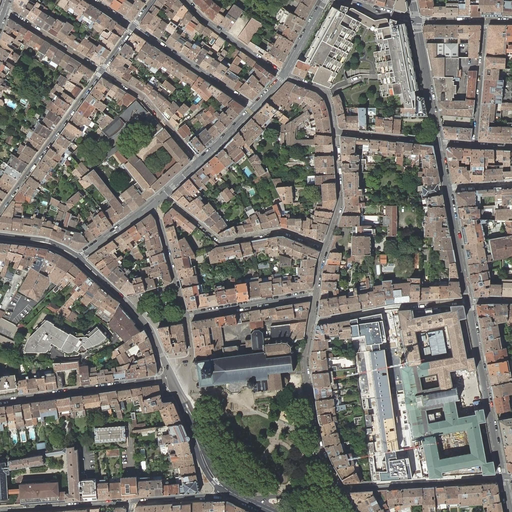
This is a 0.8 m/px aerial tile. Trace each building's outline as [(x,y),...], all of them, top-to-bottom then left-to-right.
[(29,0),(28,0),(22,0),(23,0),(25,1),(22,5),(14,1),(13,6),(14,10),(18,12),(21,14),(25,7),(23,6),(25,3),(27,4),(28,2),(29,0)] [(41,1),(39,0),(38,0),(37,3),(36,4),(35,6),(27,18),(34,22),(42,11),(44,9),(44,8),(40,6),(41,4),(39,3),(41,1)] [(71,0),(60,0),(58,4),(65,8),(71,0)] [(82,0),(71,0),(65,8),(65,9),(66,10),(67,11),(68,10),(72,12),(74,9),(75,10),(82,0)] [(90,4),(83,0),(82,0),(75,10),(74,12),(81,17),(90,4)] [(114,0),(111,6),(118,11),(124,0),(114,0)] [(124,0),(118,11),(126,16),(130,11),(133,6),(134,4),(128,0),(124,0)] [(140,0),(136,0),(134,4),(133,6),(140,11),(143,6),(145,3),(141,0),(140,0)] [(157,0),(157,1),(154,5),(160,10),(167,15),(170,10),(170,9),(168,7),(166,10),(162,7),(164,5),(165,3),(167,0),(157,0)] [(170,10),(167,15),(166,15),(172,19),(183,5),(179,0),(176,0),(174,2),(175,3),(172,8),(175,10),(173,13),(170,10)] [(211,0),(194,0),(193,1),(197,5),(197,4),(201,8),(201,9),(204,13),(205,12),(214,2),(211,0)] [(317,0),(295,0),(300,3),(297,7),(296,7),(295,7),(295,8),(292,11),(291,10),(289,12),(306,21),(317,0)] [(386,0),(385,7),(390,8),(394,9),(396,0),(386,0)] [(406,3),(405,0),(396,0),(394,9),(399,11),(405,12),(408,10),(406,3)] [(418,0),(420,7),(433,8),(433,6),(433,5),(433,4),(432,0),(418,0)] [(470,16),(470,0),(458,0),(458,1),(458,16),(466,16),(470,16)] [(478,11),(479,0),(470,0),(470,16),(477,16),(481,16),(482,11),(478,11)] [(504,0),(479,0),(478,11),(482,11),(481,16),(488,16),(493,16),(498,16),(503,16),(504,1),(504,0)] [(511,0),(504,0),(504,1),(503,16),(509,16),(511,16),(511,0)] [(458,16),(458,1),(446,1),(446,6),(445,16),(451,16),(458,16)] [(21,14),(27,18),(35,6),(33,5),(28,2),(27,4),(25,3),(23,6),(25,7),(21,14)] [(222,9),(214,2),(205,12),(210,16),(209,17),(213,20),(222,9)] [(96,8),(90,4),(81,17),(85,20),(86,19),(83,17),(85,15),(88,17),(91,19),(93,21),(92,23),(90,21),(88,23),(92,25),(91,26),(92,27),(93,26),(103,12),(97,9),(96,8)] [(243,12),(244,11),(234,4),(233,5),(234,6),(228,14),(220,25),(225,29),(229,31),(238,19),(242,13),(243,12)] [(435,5),(433,5),(433,6),(433,8),(433,16),(442,16),(445,16),(446,6),(441,6),(441,4),(435,4),(435,5)] [(151,9),(149,12),(156,16),(156,15),(159,12),(160,10),(154,5),(151,9)] [(189,11),(183,5),(172,19),(171,21),(175,24),(179,19),(180,18),(182,19),(189,11)] [(397,21),(397,20),(391,19),(390,19),(390,20),(387,19),(375,21),(364,16),(351,8),(351,9),(348,8),(349,7),(342,5),(341,9),(343,10),(342,12),(335,8),(333,7),(306,56),(308,57),(306,62),(310,64),(315,67),(316,66),(319,67),(315,74),(312,81),(326,86),(328,87),(352,42),(350,41),(361,22),(371,28),(371,29),(373,30),(374,29),(378,28),(382,51),(379,51),(376,52),(385,96),(388,96),(403,93),(406,108),(416,108),(416,98),(416,96),(415,91),(418,90),(405,23),(402,24),(396,25),(397,21)] [(137,15),(140,11),(133,6),(130,11),(126,16),(132,20),(133,20),(137,15)] [(217,23),(220,25),(228,14),(224,11),(225,9),(222,7),(222,9),(213,20),(217,23)] [(433,8),(420,7),(421,15),(422,16),(429,16),(433,16),(433,8)] [(53,10),(54,9),(53,8),(52,9),(51,9),(49,12),(44,9),(42,11),(34,22),(42,27),(47,20),(53,10)] [(47,20),(42,27),(49,32),(58,18),(61,15),(53,10),(47,20)] [(289,12),(286,10),(279,23),(281,24),(299,34),(303,27),(306,21),(289,12)] [(194,16),(189,11),(182,19),(179,24),(181,26),(183,23),(187,26),(194,16)] [(113,19),(103,12),(93,26),(103,34),(105,31),(107,28),(113,19)] [(156,16),(149,12),(145,17),(144,19),(140,24),(140,25),(146,29),(150,24),(156,16)] [(150,24),(146,29),(153,34),(163,21),(163,20),(156,15),(156,16),(150,24)] [(163,21),(153,34),(160,38),(163,34),(164,32),(169,25),(165,22),(167,19),(171,22),(171,21),(172,19),(166,15),(165,17),(163,20),(163,21)] [(199,22),(194,16),(187,26),(186,27),(184,31),(183,32),(186,34),(190,37),(193,32),(195,29),(199,22)] [(9,18),(6,25),(16,31),(20,33),(23,27),(15,22),(9,18)] [(61,20),(58,18),(49,32),(56,36),(64,25),(66,23),(64,22),(61,20)] [(255,35),(263,24),(252,18),(247,25),(238,38),(243,41),(248,45),(250,41),(255,35)] [(118,22),(113,19),(107,28),(111,30),(112,31),(114,27),(118,22)] [(238,38),(247,25),(241,22),(238,19),(229,31),(233,34),(238,38)] [(64,41),(70,32),(72,30),(72,29),(74,27),(75,25),(68,20),(66,22),(66,23),(64,25),(56,36),(60,39),(64,41)] [(175,24),(171,21),(171,22),(169,25),(164,32),(166,33),(168,30),(172,34),(176,29),(178,26),(175,24)] [(127,28),(118,22),(114,27),(112,31),(121,37),(124,33),(127,28)] [(200,23),(199,22),(195,29),(196,30),(202,34),(202,33),(206,27),(200,23)] [(298,37),(299,34),(281,24),(276,32),(278,33),(294,43),(298,37)] [(6,25),(4,31),(12,36),(14,33),(16,35),(14,38),(16,39),(20,33),(16,31),(6,25)] [(435,38),(435,25),(428,25),(424,25),(423,26),(426,38),(435,38)] [(439,25),(435,25),(435,38),(444,38),(444,43),(446,43),(446,38),(446,25),(439,25)] [(453,25),(446,25),(446,38),(446,43),(448,43),(448,38),(458,38),(458,25),(453,25)] [(462,25),(458,25),(458,38),(458,43),(461,43),(461,38),(469,38),(469,25),(462,25)] [(480,25),(469,25),(469,38),(469,43),(468,43),(468,57),(478,57),(481,26),(480,25)] [(505,58),(506,55),(506,46),(506,44),(507,25),(489,25),(488,26),(487,44),(486,56),(505,58)] [(16,39),(21,42),(23,38),(29,30),(25,28),(23,27),(20,33),(16,39)] [(209,30),(206,27),(202,33),(209,37),(211,34),(213,32),(209,30)] [(177,30),(176,29),(172,34),(170,36),(166,42),(173,47),(180,36),(176,34),(179,31),(177,30)] [(26,40),(23,44),(26,46),(33,33),(30,31),(29,30),(23,38),(26,40)] [(105,31),(103,34),(101,35),(115,45),(121,37),(112,31),(111,30),(109,32),(108,32),(107,32),(105,31)] [(4,31),(1,38),(9,43),(11,45),(12,43),(11,42),(12,40),(20,45),(22,43),(21,42),(16,39),(14,38),(12,36),(4,31)] [(77,37),(70,32),(64,41),(71,46),(77,37)] [(186,34),(183,32),(180,36),(173,47),(180,52),(187,41),(182,38),(184,35),(185,35),(186,34)] [(33,47),(39,51),(45,41),(40,37),(38,36),(33,33),(26,46),(25,46),(28,47),(29,45),(32,47),(33,47)] [(291,49),(294,43),(278,33),(276,35),(279,37),(275,44),(272,42),(272,44),(288,54),(291,49)] [(133,34),(127,43),(132,47),(131,48),(132,49),(135,51),(136,49),(140,52),(147,42),(135,34),(133,34)] [(115,45),(101,35),(100,37),(103,40),(100,44),(111,51),(115,45)] [(214,47),(219,51),(221,47),(225,40),(222,38),(219,36),(213,46),(214,47)] [(79,38),(77,37),(71,46),(76,49),(81,43),(77,41),(79,38)] [(192,39),(189,37),(187,41),(180,52),(187,56),(194,45),(190,43),(192,39)] [(1,38),(0,42),(0,46),(10,53),(11,54),(13,50),(9,47),(8,45),(8,44),(9,43),(1,38)] [(89,41),(84,38),(83,41),(81,43),(76,49),(82,52),(90,41),(89,41)] [(90,39),(89,41),(90,41),(82,52),(87,56),(92,49),(95,44),(97,42),(94,40),(92,43),(91,42),(92,40),(90,39)] [(40,59),(39,61),(41,62),(42,60),(45,55),(51,45),(47,42),(45,41),(39,51),(43,53),(40,59)] [(200,46),(195,43),(194,45),(187,56),(194,61),(202,47),(205,43),(203,41),(200,46)] [(265,50),(250,41),(248,45),(263,55),(266,51),(265,50)] [(154,46),(147,42),(140,52),(135,59),(137,60),(139,57),(144,60),(154,46)] [(132,47),(127,43),(119,53),(128,60),(131,61),(132,60),(130,58),(135,51),(132,49),(131,48),(132,47)] [(286,58),(288,54),(272,44),(269,43),(268,45),(272,47),(269,53),(284,62),(286,58)] [(444,43),(435,43),(432,43),(426,43),(428,49),(432,74),(433,76),(453,77),(461,77),(461,70),(459,70),(459,57),(458,57),(458,43),(448,43),(446,43),(444,43)] [(111,51),(100,44),(98,47),(96,45),(95,44),(92,49),(96,52),(106,58),(111,51)] [(52,59),(58,49),(54,47),(51,45),(45,55),(52,59)] [(0,46),(0,60),(4,63),(4,64),(9,68),(13,71),(16,67),(6,61),(8,57),(12,59),(13,58),(15,59),(17,61),(19,58),(18,58),(16,57),(13,55),(11,54),(10,53),(0,46)] [(161,51),(154,46),(144,60),(143,62),(144,63),(145,61),(149,64),(148,66),(149,67),(161,51)] [(202,47),(194,61),(200,65),(209,51),(210,50),(211,49),(207,47),(205,49),(202,47)] [(240,51),(237,48),(232,55),(236,58),(237,56),(240,51)] [(52,59),(49,63),(56,68),(60,62),(65,53),(61,51),(58,49),(52,59)] [(96,52),(92,49),(87,56),(91,59),(96,52)] [(228,52),(224,49),(222,53),(220,55),(217,53),(216,54),(214,58),(207,69),(213,74),(220,62),(224,57),(228,52)] [(209,51),(200,65),(207,69),(214,58),(216,54),(210,50),(209,51)] [(168,56),(161,51),(149,67),(148,68),(155,73),(156,73),(160,67),(168,56)] [(247,56),(240,51),(237,56),(242,59),(244,61),(247,56)] [(281,67),(284,62),(269,53),(266,51),(263,55),(272,61),(281,67)] [(101,64),(106,58),(96,52),(91,59),(94,60),(101,64)] [(65,53),(60,62),(62,62),(60,65),(65,68),(68,63),(72,57),(67,55),(65,53)] [(128,60),(119,53),(110,66),(110,67),(110,70),(111,70),(111,71),(121,77),(128,69),(123,66),(126,62),(130,66),(131,65),(132,63),(131,61),(128,60)] [(179,62),(168,56),(160,67),(161,68),(166,71),(170,74),(172,72),(179,62)] [(237,56),(236,58),(233,63),(238,66),(242,59),(237,56)] [(254,61),(247,56),(244,61),(252,66),(253,64),(252,63),(254,61)] [(505,68),(505,58),(486,56),(485,68),(484,78),(502,80),(503,77),(499,77),(499,72),(499,68),(505,68)] [(68,63),(65,68),(64,71),(62,74),(61,75),(58,80),(56,83),(57,83),(58,84),(62,87),(67,80),(68,79),(72,73),(72,72),(75,74),(78,70),(82,64),(76,60),(72,57),(68,63)] [(313,73),(315,74),(319,67),(316,66),(315,67),(310,64),(306,62),(303,62),(298,59),(296,64),(295,66),(307,71),(313,73)] [(0,60),(0,71),(3,72),(4,73),(5,74),(9,68),(4,64),(4,63),(0,60)] [(189,69),(179,62),(172,72),(170,74),(168,77),(170,78),(169,79),(171,81),(174,77),(174,74),(179,78),(177,81),(179,83),(181,80),(189,69)] [(220,62),(213,74),(222,79),(228,69),(232,64),(229,63),(227,66),(220,62)] [(233,63),(232,64),(228,69),(231,72),(235,74),(236,75),(241,68),(238,66),(233,63)] [(276,76),(257,63),(254,66),(261,72),(271,81),(275,76),(276,76)] [(84,65),(82,64),(78,70),(80,71),(84,74),(88,68),(84,65)] [(134,67),(131,65),(130,66),(128,69),(121,77),(126,80),(128,82),(133,76),(130,74),(132,71),(131,70),(134,67)] [(251,73),(253,75),(260,81),(259,82),(265,88),(268,84),(271,81),(261,72),(254,66),(253,67),(250,71),(249,72),(251,73)] [(292,73),(305,78),(307,71),(295,66),(291,72),(292,73)] [(91,69),(88,68),(84,74),(91,78),(95,72),(91,69)] [(200,76),(189,69),(181,80),(179,83),(181,84),(188,88),(190,90),(192,87),(200,76)] [(228,69),(222,79),(234,87),(239,79),(240,77),(237,75),(234,79),(230,76),(229,75),(231,72),(228,69)] [(68,79),(67,80),(73,84),(75,82),(78,76),(77,76),(80,71),(78,70),(75,74),(72,72),(72,73),(68,79)] [(84,74),(80,71),(77,76),(78,76),(88,82),(91,78),(84,74)] [(475,99),(477,78),(477,71),(468,71),(467,77),(468,77),(466,99),(466,101),(456,101),(452,101),(441,101),(437,101),(439,111),(440,115),(457,116),(461,117),(473,117),(475,99)] [(253,75),(251,73),(249,75),(251,77),(248,80),(244,78),(243,79),(246,82),(259,93),(262,91),(265,88),(259,82),(260,81),(253,75)] [(142,77),(139,75),(139,74),(136,78),(133,76),(128,82),(133,85),(135,86),(140,80),(142,77)] [(153,76),(147,85),(143,91),(146,93),(149,96),(154,89),(155,88),(152,86),(154,83),(152,81),(155,78),(153,76)] [(205,80),(200,76),(192,87),(196,90),(205,80)] [(453,77),(433,76),(434,83),(434,84),(434,85),(436,92),(436,94),(437,101),(441,101),(452,101),(456,101),(456,98),(454,97),(454,93),(457,93),(457,85),(455,85),(455,81),(453,81),(453,77)] [(0,84),(2,86),(5,87),(8,88),(9,86),(7,85),(7,84),(6,83),(3,82),(4,79),(0,77),(0,84)] [(102,77),(98,82),(110,90),(114,84),(107,80),(102,77)] [(503,80),(502,80),(484,78),(482,103),(496,103),(501,103),(502,95),(503,88),(503,80)] [(239,79),(234,87),(239,91),(243,85),(240,83),(241,81),(239,79)] [(67,80),(62,87),(64,88),(65,87),(70,90),(71,90),(72,89),(73,90),(69,94),(69,95),(75,99),(82,90),(73,84),(67,80)] [(147,85),(140,80),(135,86),(140,89),(143,91),(147,85)] [(176,88),(166,80),(163,84),(165,86),(170,90),(172,92),(176,88)] [(212,85),(205,80),(196,90),(193,94),(195,96),(196,94),(198,92),(204,98),(198,104),(196,106),(193,104),(190,108),(194,111),(204,103),(207,100),(213,94),(208,89),(212,85)] [(75,82),(73,84),(82,90),(85,86),(77,81),(76,82),(75,82)] [(165,86),(163,84),(159,81),(155,88),(154,89),(157,91),(160,88),(162,89),(165,86)] [(256,97),(259,93),(246,82),(245,84),(241,81),(240,83),(243,85),(239,91),(253,100),(256,97)] [(98,82),(95,87),(106,95),(107,93),(110,90),(98,82)] [(275,95),(271,98),(280,105),(281,105),(282,103),(286,106),(292,91),(297,85),(288,82),(286,83),(282,87),(275,95)] [(58,84),(57,83),(51,91),(54,93),(57,89),(63,93),(60,98),(71,105),(75,99),(69,95),(66,93),(65,93),(64,92),(62,91),(64,88),(62,87),(58,84)] [(0,84),(0,91),(3,93),(4,89),(7,91),(8,88),(5,87),(2,86),(0,84)] [(110,90),(107,93),(113,97),(120,88),(116,86),(114,84),(110,90)] [(223,91),(212,85),(208,89),(213,94),(217,97),(223,91)] [(303,87),(297,85),(292,91),(286,106),(285,108),(288,110),(290,111),(292,108),(289,107),(292,100),(295,101),(303,87)] [(95,87),(90,94),(102,102),(106,97),(111,101),(112,99),(106,95),(95,87)] [(309,90),(303,87),(295,101),(292,108),(293,109),(297,102),(301,104),(303,100),(302,100),(309,90)] [(112,99),(114,100),(116,97),(121,100),(127,92),(122,90),(120,88),(113,97),(112,99)] [(153,102),(162,90),(162,89),(160,88),(157,91),(154,89),(149,96),(152,100),(153,102)] [(169,96),(172,92),(170,90),(164,97),(161,94),(163,91),(162,90),(153,102),(157,106),(158,108),(166,99),(169,96)] [(303,109),(305,112),(307,110),(308,110),(307,109),(311,106),(312,107),(324,99),(316,92),(309,90),(302,100),(303,100),(306,103),(308,104),(307,105),(303,109)] [(51,91),(49,94),(54,98),(52,101),(55,103),(67,111),(71,105),(60,98),(59,97),(54,93),(51,91)] [(233,99),(223,91),(217,97),(219,99),(225,106),(226,106),(227,105),(228,104),(233,99)] [(127,92),(121,100),(120,102),(118,104),(121,106),(123,102),(128,105),(136,98),(131,95),(127,92)] [(90,94),(86,99),(96,107),(103,111),(104,109),(107,105),(102,102),(90,94)] [(335,104),(342,102),(339,94),(332,97),(335,104)] [(170,97),(169,96),(166,99),(158,108),(162,112),(163,113),(172,103),(168,100),(170,97)] [(428,116),(424,97),(420,97),(419,97),(419,96),(418,96),(417,96),(416,97),(416,98),(416,108),(406,108),(401,108),(401,115),(428,116)] [(22,97),(19,103),(26,108),(28,105),(30,101),(22,97)] [(271,98),(267,102),(275,108),(277,110),(278,108),(280,105),(271,98)] [(82,105),(78,111),(91,120),(92,119),(89,117),(93,111),(95,112),(96,110),(95,109),(96,107),(86,99),(82,105)] [(177,101),(175,99),(172,103),(163,113),(166,117),(169,120),(172,117),(175,113),(178,110),(181,106),(180,105),(179,106),(175,103),(177,101)] [(212,104),(208,108),(213,115),(215,114),(220,119),(227,127),(233,120),(225,113),(221,109),(225,106),(219,99),(216,102),(220,107),(217,111),(212,104)] [(246,107),(233,99),(228,104),(230,105),(231,106),(239,114),(243,111),(246,107)] [(329,116),(324,99),(312,107),(311,108),(313,114),(310,115),(310,116),(311,118),(314,117),(315,120),(329,116)] [(51,100),(46,107),(48,108),(62,118),(67,111),(55,103),(52,101),(51,100)] [(267,102),(258,112),(266,115),(270,116),(269,117),(271,118),(275,113),(278,115),(281,117),(283,119),(281,122),(283,123),(285,124),(289,119),(283,115),(280,112),(278,111),(278,110),(277,110),(275,108),(267,102)] [(344,111),(343,107),(342,102),(335,104),(337,116),(344,113),(344,111)] [(183,115),(190,108),(184,103),(181,106),(178,110),(183,115)] [(481,108),(481,112),(495,113),(496,103),(482,103),(481,108)] [(233,120),(239,114),(231,106),(228,110),(225,108),(226,107),(226,106),(225,106),(221,109),(225,113),(233,120)] [(359,115),(358,108),(355,108),(355,116),(348,116),(348,107),(343,107),(344,111),(344,113),(345,116),(346,121),(347,129),(353,129),(359,130),(359,125),(359,115)] [(366,131),(366,107),(359,107),(358,108),(359,115),(359,125),(359,130),(362,130),(366,131)] [(58,124),(62,118),(48,108),(43,115),(58,124)] [(213,115),(208,108),(204,111),(210,118),(213,115)] [(103,111),(105,113),(114,119),(117,116),(107,109),(104,109),(103,111)] [(180,118),(183,115),(178,110),(175,113),(180,118)] [(285,133),(284,145),(286,145),(299,145),(304,145),(312,145),(316,145),(333,144),(332,136),(332,135),(331,130),(317,131),(317,134),(316,134),(316,139),(295,139),(295,135),(296,133),(296,125),(298,124),(299,125),(303,122),(305,127),(312,130),(311,125),(310,124),(310,122),(309,119),(311,118),(310,116),(310,115),(307,110),(305,112),(286,124),(285,132),(285,133)] [(78,111),(74,116),(86,125),(88,126),(92,121),(91,120),(78,111)] [(153,116),(149,111),(144,115),(148,120),(153,116)] [(208,119),(210,118),(204,111),(200,113),(206,120),(208,119)] [(258,112),(252,118),(261,127),(264,130),(265,131),(268,131),(269,130),(263,125),(269,119),(271,121),(272,120),(273,119),(271,118),(269,117),(270,116),(266,115),(258,112)] [(495,113),(481,112),(481,117),(480,121),(489,122),(494,122),(495,115),(501,116),(501,113),(495,113)] [(106,116),(99,125),(100,127),(103,129),(114,119),(105,113),(104,115),(106,116)] [(180,118),(175,113),(172,117),(177,122),(180,118)] [(202,123),(206,120),(200,113),(196,116),(199,120),(202,123)] [(345,116),(344,113),(337,116),(339,123),(346,121),(345,116)] [(127,122),(119,114),(118,115),(117,116),(114,119),(103,129),(101,130),(101,131),(100,132),(103,134),(102,135),(102,136),(102,137),(103,138),(104,139),(105,139),(106,139),(107,139),(108,138),(109,138),(110,137),(111,137),(112,136),(113,136),(114,135),(115,135),(115,134),(116,133),(117,133),(118,132),(119,131),(120,130),(121,129),(122,128),(123,127),(124,126),(125,125),(125,124),(126,123),(126,122),(127,122)] [(221,133),(227,127),(220,119),(215,114),(213,115),(210,118),(208,119),(214,125),(221,133)] [(53,130),(58,124),(43,115),(40,120),(39,119),(38,121),(53,130)] [(74,116),(69,122),(80,130),(84,125),(85,127),(86,125),(74,116)] [(329,116),(315,120),(310,122),(310,124),(312,123),(315,122),(316,126),(317,131),(331,130),(329,116)] [(384,118),(384,132),(387,133),(392,133),(392,123),(393,122),(393,116),(391,116),(391,117),(385,117),(384,118)] [(172,124),(175,127),(179,123),(177,122),(172,117),(169,120),(172,124)] [(384,118),(384,117),(376,117),(376,124),(375,132),(381,132),(384,132),(384,118)] [(252,118),(239,132),(247,142),(249,146),(255,140),(256,141),(257,141),(260,138),(260,137),(259,136),(261,133),(263,135),(266,133),(269,134),(269,131),(268,131),(265,131),(264,130),(261,127),(252,118)] [(392,123),(392,133),(397,134),(400,134),(401,124),(401,119),(393,119),(393,122),(392,123)] [(47,139),(53,130),(38,121),(32,130),(47,139)] [(489,122),(480,121),(479,141),(484,141),(487,141),(489,127),(489,122)] [(67,125),(65,128),(77,135),(79,137),(82,133),(84,135),(85,133),(80,130),(69,122),(67,125)] [(283,123),(275,132),(281,132),(285,133),(285,132),(286,124),(285,124),(283,123)] [(489,127),(487,141),(505,142),(510,142),(511,127),(511,125),(511,123),(507,123),(507,127),(501,127),(501,126),(497,126),(497,127),(492,126),(492,127),(489,127)] [(192,131),(186,124),(185,125),(177,130),(181,135),(184,138),(192,131)] [(215,139),(221,133),(214,125),(208,130),(215,139)] [(458,127),(442,126),(444,133),(444,138),(445,138),(457,139),(458,127)] [(157,132),(134,153),(136,155),(165,129),(164,129),(162,127),(157,132)] [(458,127),(457,139),(460,140),(471,141),(471,140),(472,128),(458,127)] [(30,131),(27,136),(42,145),(47,139),(32,130),(30,128),(29,130),(30,131)] [(65,128),(61,134),(72,142),(73,143),(79,147),(80,145),(73,140),(77,135),(65,128)] [(206,147),(215,139),(208,130),(206,128),(200,133),(197,136),(206,147)] [(156,192),(163,186),(183,168),(192,161),(172,137),(165,129),(136,155),(134,153),(133,153),(130,156),(130,157),(127,159),(127,160),(129,161),(136,168),(156,192)] [(203,150),(206,147),(197,136),(196,136),(195,134),(192,131),(184,138),(188,143),(197,153),(200,154),(200,153),(203,150)] [(239,132),(234,138),(242,149),(243,148),(243,147),(242,146),(243,146),(244,147),(246,147),(248,150),(251,153),(253,152),(249,146),(247,142),(239,132)] [(61,134),(56,141),(67,148),(68,150),(73,143),(72,142),(61,134)] [(9,135),(6,142),(12,145),(15,138),(13,136),(9,135)] [(38,152),(42,145),(27,136),(26,137),(29,139),(26,143),(24,141),(23,143),(27,145),(38,152)] [(340,137),(341,154),(355,154),(357,155),(357,153),(355,153),(356,143),(359,144),(360,146),(364,146),(363,155),(365,155),(368,155),(369,145),(370,139),(341,136),(340,137)] [(235,162),(236,164),(241,160),(243,158),(246,155),(242,149),(234,138),(223,149),(233,160),(235,162)] [(373,139),(370,139),(369,145),(368,155),(371,155),(372,155),(374,155),(374,154),(373,154),(372,154),(373,150),(378,151),(379,140),(373,139)] [(383,153),(383,156),(388,156),(388,152),(388,141),(382,140),(379,140),(378,151),(379,151),(384,152),(384,153),(383,153)] [(56,141),(51,148),(61,155),(63,157),(64,157),(67,153),(70,155),(73,153),(68,150),(67,148),(56,141)] [(388,152),(388,156),(392,156),(392,152),(395,152),(396,142),(390,141),(388,141),(388,152)] [(23,143),(22,142),(21,144),(22,144),(19,149),(20,149),(20,150),(23,151),(33,158),(38,152),(27,145),(23,143)] [(401,156),(403,156),(404,153),(405,143),(398,142),(396,142),(395,152),(395,156),(397,156),(397,153),(401,153),(401,156)] [(405,143),(404,153),(410,154),(410,157),(411,158),(412,154),(413,143),(408,143),(405,143)] [(419,153),(421,144),(414,143),(413,143),(412,154),(416,154),(415,159),(415,162),(416,162),(416,164),(419,165),(419,158),(419,156),(419,153)] [(333,155),(333,144),(316,145),(312,145),(312,147),(316,147),(317,154),(312,154),(312,156),(314,156),(317,156),(333,155)] [(423,158),(436,159),(434,151),(433,146),(433,145),(421,144),(419,153),(422,154),(422,156),(419,156),(419,158),(422,158),(423,158)] [(108,159),(114,154),(122,164),(124,163),(127,160),(127,159),(130,157),(130,156),(128,154),(129,153),(128,152),(128,151),(127,151),(127,150),(126,150),(126,149),(125,149),(124,148),(123,148),(122,148),(122,147),(121,147),(120,147),(119,147),(118,147),(118,146),(117,146),(116,146),(116,147),(115,147),(115,148),(114,148),(113,148),(112,149),(111,149),(110,150),(109,150),(109,151),(108,152),(107,153),(107,154),(107,155),(107,156),(107,157),(107,158),(108,159)] [(449,160),(450,166),(462,166),(462,162),(462,148),(448,147),(447,149),(449,160)] [(51,148),(47,154),(58,162),(58,163),(63,157),(61,155),(51,148)] [(471,161),(471,149),(466,148),(462,148),(462,162),(465,162),(465,164),(469,164),(470,161),(471,161)] [(29,164),(33,158),(23,151),(20,150),(20,149),(17,154),(15,156),(29,164)] [(223,149),(216,155),(226,167),(227,168),(229,167),(228,165),(232,162),(233,163),(235,162),(233,160),(223,149)] [(484,165),(484,150),(478,149),(472,149),(471,149),(471,161),(471,166),(471,168),(471,170),(471,182),(479,181),(484,181),(484,169),(484,165)] [(494,162),(494,150),(488,150),(484,150),(484,165),(487,165),(489,165),(490,165),(490,162),(494,162)] [(503,165),(503,150),(497,150),(494,150),(494,162),(494,165),(496,165),(500,165),(503,165)] [(15,156),(12,153),(10,155),(12,156),(8,162),(7,164),(22,173),(29,164),(15,156)] [(47,154),(42,160),(53,168),(54,168),(58,163),(58,162),(47,154)] [(259,176),(260,175),(266,172),(264,170),(260,164),(261,163),(261,161),(257,154),(255,154),(254,155),(248,159),(256,170),(259,175),(259,176)] [(341,154),(342,163),(359,163),(363,164),(366,164),(366,159),(361,159),(359,159),(359,155),(357,155),(355,154),(341,154)] [(227,171),(229,169),(227,168),(226,167),(216,155),(208,162),(217,175),(220,178),(221,176),(218,173),(225,168),(227,171)] [(334,166),(333,155),(317,156),(314,156),(315,167),(317,167),(334,166)] [(397,156),(395,156),(395,165),(399,165),(403,165),(403,156),(401,156),(400,156),(397,156)] [(436,162),(436,159),(423,158),(423,167),(437,167),(436,162)] [(47,173),(51,176),(53,173),(51,171),(53,168),(42,160),(38,166),(47,173)] [(121,194),(134,210),(146,201),(146,200),(150,197),(156,192),(136,168),(129,161),(127,160),(124,163),(125,164),(138,182),(136,183),(134,185),(130,187),(123,193),(121,194)] [(4,169),(3,171),(5,172),(18,179),(22,173),(7,164),(6,164),(4,162),(2,164),(8,168),(6,170),(4,169)] [(79,166),(87,175),(90,172),(81,162),(78,164),(79,166)] [(208,162),(202,168),(211,179),(211,180),(215,183),(216,182),(213,178),(217,175),(208,162)] [(342,163),(343,171),(359,172),(362,172),(362,170),(363,171),(363,164),(359,163),(342,163)] [(395,165),(394,173),(402,173),(403,165),(399,165),(395,165)] [(503,168),(503,165),(500,165),(500,168),(496,169),(496,165),(494,165),(491,165),(490,165),(489,165),(489,169),(487,169),(487,165),(484,165),(484,169),(484,181),(498,180),(504,180),(503,168)] [(511,165),(510,165),(503,165),(503,168),(504,180),(509,179),(511,179),(511,165)] [(54,181),(57,183),(58,181),(51,176),(47,173),(38,166),(30,176),(40,183),(43,186),(44,186),(45,184),(44,184),(45,181),(47,182),(48,180),(50,177),(54,180),(54,181)] [(85,186),(87,187),(93,182),(87,175),(79,166),(72,172),(73,174),(75,173),(81,180),(85,186)] [(335,174),(334,166),(317,167),(317,175),(335,174)] [(453,183),(471,182),(471,170),(467,170),(467,168),(471,168),(471,166),(467,166),(462,166),(450,166),(452,179),(453,183)] [(418,171),(418,174),(418,176),(423,176),(439,176),(438,171),(437,167),(423,167),(423,171),(418,171)] [(202,168),(196,173),(204,184),(208,180),(213,185),(214,184),(215,183),(211,180),(211,179),(202,168)] [(87,175),(93,182),(106,197),(110,202),(111,204),(111,205),(118,200),(117,199),(117,198),(112,193),(108,187),(94,169),(87,175)] [(343,171),(344,188),(358,189),(358,186),(359,186),(359,175),(359,172),(343,171)] [(5,172),(2,178),(13,185),(18,179),(5,172)] [(196,173),(190,179),(198,189),(202,186),(203,187),(206,191),(208,189),(204,184),(196,173)] [(335,182),(335,174),(317,175),(315,176),(315,177),(316,183),(316,184),(322,183),(335,182)] [(39,192),(39,191),(40,190),(37,188),(39,185),(41,186),(43,187),(43,186),(40,183),(30,176),(26,183),(36,190),(39,192)] [(439,176),(423,176),(425,185),(440,182),(439,178),(439,176)] [(13,185),(2,178),(0,180),(0,189),(7,194),(13,185)] [(272,179),(276,187),(282,187),(280,178),(276,179),(272,179)] [(190,179),(183,184),(193,195),(196,198),(198,197),(195,193),(199,190),(198,189),(190,179)] [(336,186),(335,182),(322,183),(322,187),(323,198),(318,199),(318,201),(320,201),(323,200),(337,198),(336,186)] [(422,193),(423,198),(428,197),(442,194),(443,194),(442,191),(440,191),(439,185),(441,185),(440,182),(425,185),(418,186),(418,189),(418,191),(422,190),(423,193),(422,193)] [(36,195),(38,197),(39,196),(47,198),(48,196),(39,191),(39,192),(36,190),(26,183),(20,191),(26,195),(31,197),(34,199),(36,195)] [(178,189),(184,195),(191,203),(194,200),(191,197),(193,195),(183,184),(178,189)] [(279,194),(284,203),(286,203),(293,203),(293,197),(292,192),(292,186),(282,187),(276,187),(279,194)] [(227,202),(234,196),(231,192),(232,192),(233,192),(233,191),(234,191),(234,190),(233,189),(232,189),(231,189),(231,190),(230,190),(228,187),(226,188),(221,192),(220,193),(227,202)] [(511,187),(507,188),(502,189),(503,204),(503,205),(507,205),(508,205),(507,199),(511,199),(511,204),(511,187)] [(171,196),(177,201),(184,195),(178,189),(173,193),(171,195),(171,196)] [(457,203),(458,208),(464,206),(476,206),(477,206),(479,206),(480,206),(480,204),(480,195),(481,196),(495,195),(494,189),(476,190),(455,192),(457,203)] [(503,204),(502,189),(497,189),(494,189),(495,195),(495,204),(503,204)] [(25,202),(37,203),(38,200),(34,199),(31,197),(26,195),(20,191),(16,197),(13,201),(15,201),(15,205),(20,205),(21,203),(22,203),(22,202),(25,202)] [(69,204),(72,207),(79,201),(83,198),(79,193),(79,194),(78,192),(70,199),(70,200),(67,202),(69,204)] [(185,207),(195,215),(203,208),(202,208),(205,205),(200,199),(202,197),(203,196),(204,195),(202,193),(202,194),(198,197),(196,198),(194,200),(191,203),(185,207)] [(112,206),(122,219),(129,214),(129,213),(133,210),(134,211),(134,210),(121,194),(121,195),(117,198),(117,199),(118,200),(111,205),(112,206)] [(344,196),(345,206),(360,205),(360,207),(365,206),(364,194),(363,194),(362,195),(344,196)] [(429,206),(445,206),(443,198),(442,194),(428,197),(423,198),(425,206),(428,206),(429,206)] [(184,195),(177,201),(185,207),(191,203),(184,195)] [(50,204),(57,207),(59,203),(60,201),(52,197),(51,199),(50,204)] [(322,211),(333,212),(337,201),(337,198),(323,200),(320,201),(319,206),(317,206),(316,210),(322,211)] [(0,229),(11,231),(13,217),(13,215),(14,211),(15,205),(15,201),(13,201),(7,208),(2,215),(0,218),(0,229)] [(282,201),(277,204),(281,215),(286,214),(284,203),(282,201)] [(195,215),(203,222),(216,210),(215,209),(213,206),(209,202),(205,205),(202,208),(203,208),(195,215)] [(57,207),(60,209),(64,210),(66,212),(72,207),(69,204),(66,207),(59,203),(57,207)] [(281,226),(287,228),(287,217),(286,217),(283,217),(281,217),(281,215),(277,204),(273,205),(275,210),(281,226)] [(507,220),(511,220),(511,204),(508,205),(507,205),(508,210),(497,211),(495,205),(495,206),(495,220),(506,220),(507,220)] [(345,206),(342,215),(363,216),(363,213),(361,213),(360,207),(360,205),(345,206)] [(387,216),(387,226),(388,226),(388,235),(396,236),(396,226),(397,226),(397,216),(396,216),(396,206),(391,205),(383,205),(384,216),(387,216)] [(104,212),(113,225),(122,219),(112,206),(110,208),(108,206),(107,206),(105,208),(106,211),(104,212)] [(428,215),(446,216),(446,211),(445,206),(429,206),(428,206),(428,215)] [(459,215),(460,218),(472,218),(472,219),(477,219),(477,206),(476,206),(464,206),(458,208),(459,215)] [(222,218),(223,217),(222,216),(221,217),(220,216),(219,214),(222,212),(224,210),(221,207),(218,209),(216,210),(203,222),(210,228),(222,218)] [(255,231),(262,229),(260,224),(258,218),(256,214),(255,212),(252,207),(251,208),(252,209),(246,212),(249,218),(250,219),(252,223),(255,231)] [(170,210),(173,219),(174,219),(179,213),(173,208),(172,208),(170,210)] [(30,233),(39,235),(44,221),(45,217),(43,216),(42,219),(35,217),(36,214),(38,215),(39,211),(38,210),(36,209),(35,213),(34,216),(30,233)] [(51,237),(63,242),(67,229),(69,225),(72,214),(68,212),(62,227),(58,225),(60,219),(61,219),(64,210),(60,209),(58,215),(57,219),(55,224),(51,237)] [(315,215),(331,219),(333,212),(322,211),(316,210),(311,209),(311,212),(315,213),(315,215)] [(173,227),(175,227),(173,219),(170,210),(169,212),(163,217),(166,227),(173,225),(173,227)] [(272,228),(281,226),(275,210),(273,211),(274,213),(271,214),(268,215),(268,214),(267,212),(266,213),(272,228)] [(103,233),(109,228),(99,214),(97,211),(96,212),(98,215),(94,217),(93,218),(95,220),(103,233)] [(109,228),(113,225),(104,212),(103,211),(102,212),(99,214),(109,228)] [(262,229),(272,228),(266,213),(264,214),(261,215),(260,214),(259,212),(258,213),(257,211),(255,212),(256,214),(258,218),(260,224),(262,229)] [(20,232),(30,233),(34,216),(32,216),(31,219),(24,217),(24,214),(23,213),(22,216),(23,216),(22,219),(20,232)] [(63,242),(70,246),(75,232),(70,231),(71,228),(76,229),(76,228),(79,220),(80,215),(78,213),(75,215),(72,214),(69,225),(67,229),(63,242)] [(175,227),(175,228),(179,224),(181,225),(183,222),(186,218),(182,215),(179,213),(174,219),(173,219),(175,227)] [(149,215),(142,220),(145,226),(155,219),(151,214),(149,215)] [(287,228),(296,231),(296,218),(289,218),(289,214),(287,214),(287,215),(287,217),(287,228)] [(318,222),(329,225),(331,219),(315,215),(312,214),(311,216),(314,217),(314,221),(318,222)] [(39,235),(51,237),(55,224),(57,219),(55,218),(54,223),(52,223),(52,222),(52,221),(51,221),(50,221),(50,220),(49,220),(48,220),(48,221),(47,221),(47,222),(46,221),(48,216),(46,215),(45,217),(44,221),(39,235)] [(361,216),(342,215),(339,225),(353,225),(361,225),(361,216)] [(448,225),(446,216),(428,215),(425,215),(425,216),(425,220),(425,227),(424,230),(424,236),(435,236),(450,236),(448,225)] [(11,231),(20,232),(22,219),(13,217),(11,231)] [(310,236),(310,219),(307,217),(307,219),(307,220),(302,220),(302,233),(310,236)] [(88,225),(96,237),(103,233),(95,220),(93,218),(92,219),(93,221),(89,225),(87,222),(86,223),(88,225)] [(183,222),(181,225),(184,228),(183,229),(185,230),(186,229),(191,233),(196,226),(190,222),(186,218),(183,222)] [(210,228),(218,234),(229,228),(228,227),(222,218),(210,228)] [(246,232),(255,231),(252,223),(250,219),(249,218),(247,219),(249,224),(243,225),(246,232)] [(461,225),(461,226),(483,223),(488,222),(489,222),(489,221),(489,220),(488,220),(488,219),(480,219),(479,219),(477,219),(472,219),(472,218),(460,218),(461,225)] [(155,219),(145,226),(148,230),(157,225),(155,219)] [(310,236),(317,239),(318,224),(312,224),(312,220),(310,219),(310,236)] [(145,226),(142,220),(135,225),(142,236),(145,234),(146,236),(145,237),(146,238),(151,235),(148,230),(145,226)] [(236,234),(246,232),(243,225),(242,223),(242,222),(234,225),(236,234)] [(323,241),(329,225),(318,222),(318,224),(317,239),(323,241)] [(82,233),(89,242),(96,237),(88,225),(86,223),(83,225),(84,227),(81,231),(82,231),(84,232),(82,233)] [(483,240),(486,240),(485,236),(484,230),(483,227),(483,223),(461,226),(463,238),(465,244),(483,240)] [(142,236),(135,225),(128,230),(134,239),(136,242),(143,237),(142,236)] [(158,231),(157,225),(148,230),(151,235),(152,235),(158,231)] [(222,237),(236,234),(234,225),(233,226),(229,228),(218,234),(222,237)] [(354,254),(363,254),(369,254),(371,254),(371,235),(375,235),(376,235),(376,229),(371,229),(371,225),(363,225),(361,225),(353,225),(353,235),(352,243),(352,247),(352,254),(354,254)] [(75,232),(70,246),(79,249),(84,246),(89,242),(82,233),(84,232),(82,231),(81,233),(78,232),(79,229),(76,228),(76,229),(75,231),(75,232)] [(169,240),(178,238),(175,229),(167,231),(169,240)] [(137,245),(138,244),(136,242),(132,245),(130,241),(134,239),(128,230),(121,235),(131,249),(134,247),(137,245)] [(160,236),(158,231),(152,235),(151,235),(146,238),(145,239),(144,240),(142,241),(143,243),(146,241),(150,240),(150,239),(160,236)] [(129,250),(131,249),(121,235),(113,240),(118,246),(120,248),(122,251),(127,248),(129,250)] [(335,235),(330,252),(342,252),(342,251),(341,251),(340,251),(339,251),(339,250),(338,250),(338,249),(337,249),(337,248),(336,248),(336,247),(336,246),(336,245),(336,244),(336,243),(336,242),(336,241),(337,241),(337,240),(338,240),(338,239),(339,239),(340,238),(341,238),(342,238),(343,235),(335,235)] [(511,235),(509,236),(489,239),(493,260),(503,258),(511,256),(511,235)] [(163,247),(160,236),(150,239),(150,240),(146,241),(149,250),(163,247)] [(278,236),(268,238),(270,253),(270,255),(279,254),(279,253),(278,236)] [(278,236),(279,253),(284,253),(284,249),(287,249),(287,253),(290,254),(292,254),(294,240),(289,238),(283,236),(278,236)] [(453,249),(450,236),(435,236),(434,249),(441,249),(453,249)] [(184,237),(178,240),(180,248),(183,257),(190,255),(191,255),(194,254),(195,254),(193,251),(187,241),(184,237)] [(180,248),(178,240),(178,238),(169,240),(172,250),(180,248)] [(257,240),(250,241),(254,256),(256,256),(256,255),(257,255),(256,252),(260,251),(260,250),(265,249),(265,253),(270,253),(268,238),(261,239),(257,240)] [(490,261),(493,260),(489,239),(486,240),(483,240),(465,244),(468,262),(469,265),(487,261),(490,261)] [(105,246),(112,254),(120,248),(118,246),(113,240),(105,246)] [(303,244),(294,240),(292,255),(299,255),(299,257),(302,258),(302,255),(303,253),(300,252),(303,244)] [(250,241),(239,243),(243,256),(244,260),(246,259),(245,256),(251,254),(252,257),(254,257),(254,256),(250,241)] [(12,244),(0,242),(0,265),(4,267),(5,264),(6,261),(9,251),(12,244)] [(239,243),(233,244),(237,256),(237,258),(243,256),(239,243)] [(1,275),(1,276),(5,278),(7,270),(8,265),(11,259),(14,260),(19,245),(12,244),(9,251),(6,261),(5,264),(4,267),(4,268),(1,275)] [(233,244),(224,246),(225,249),(224,250),(226,260),(229,259),(230,259),(234,258),(234,257),(237,256),(233,244)] [(311,247),(303,244),(300,252),(303,253),(302,255),(304,256),(304,255),(306,255),(306,254),(308,254),(309,255),(318,258),(320,251),(311,247)] [(27,246),(19,245),(14,260),(17,261),(14,267),(16,268),(14,271),(11,269),(10,272),(15,274),(18,269),(18,268),(24,253),(27,246)] [(40,248),(27,246),(24,253),(18,268),(18,269),(15,274),(20,275),(22,270),(27,259),(30,260),(25,271),(28,272),(28,271),(28,270),(31,267),(32,267),(36,257),(40,248)] [(104,259),(112,254),(105,246),(96,252),(104,259)] [(224,246),(221,247),(216,248),(219,261),(219,262),(226,261),(226,260),(224,250),(225,249),(224,246)] [(164,252),(163,247),(149,250),(148,251),(146,251),(147,253),(149,253),(150,255),(148,256),(149,257),(151,256),(152,256),(164,252)] [(50,250),(40,248),(36,257),(32,267),(39,272),(41,268),(50,250)] [(139,248),(133,252),(138,261),(144,259),(141,253),(139,248)] [(183,257),(180,248),(172,250),(174,258),(183,257)] [(219,261),(216,248),(209,252),(211,263),(219,261)] [(454,255),(453,249),(441,249),(440,259),(445,259),(446,266),(450,267),(450,263),(455,262),(454,255)] [(55,253),(50,250),(41,268),(44,269),(45,271),(47,268),(51,261),(55,253)] [(88,258),(95,265),(104,259),(96,252),(88,258)] [(166,260),(164,252),(152,256),(151,256),(149,257),(150,258),(149,258),(151,263),(152,265),(154,264),(159,263),(166,260)] [(344,261),(346,261),(346,259),(344,259),(343,258),(342,258),(342,254),(342,252),(330,252),(328,258),(332,258),(333,260),(340,260),(341,260),(344,261)] [(61,255),(55,253),(51,261),(47,268),(51,271),(57,264),(56,264),(61,255)] [(100,270),(116,259),(112,254),(104,259),(95,265),(97,267),(101,264),(103,268),(100,270)] [(190,255),(183,257),(174,258),(177,269),(192,266),(192,264),(190,258),(191,258),(195,257),(194,254),(191,255),(190,255)] [(361,263),(364,263),(363,259),(363,254),(354,254),(355,263),(357,263),(357,260),(360,260),(361,263)] [(39,272),(32,267),(31,267),(28,270),(31,272),(30,273),(20,291),(38,301),(46,287),(47,288),(51,280),(58,284),(60,282),(64,278),(64,277),(75,264),(61,255),(56,264),(57,264),(51,271),(47,277),(43,274),(41,273),(39,272)] [(124,257),(122,255),(116,259),(100,270),(108,277),(121,263),(118,261),(124,257)] [(280,261),(280,266),(291,265),(291,262),(292,258),(279,255),(280,259),(280,261)] [(302,255),(302,258),(301,265),(301,267),(315,267),(318,258),(309,255),(308,257),(308,259),(305,259),(306,255),(304,255),(304,256),(302,255)] [(172,282),(166,260),(159,263),(162,275),(164,285),(171,283),(172,282)] [(490,263),(490,261),(487,261),(469,265),(470,271),(470,274),(487,271),(488,270),(491,270),(491,268),(488,268),(487,263),(490,263)] [(123,264),(121,262),(121,263),(108,277),(108,278),(109,277),(115,282),(114,284),(115,284),(129,269),(127,268),(124,271),(120,267),(123,264)] [(457,269),(455,262),(450,263),(450,267),(450,276),(458,277),(457,269)] [(162,275),(159,263),(154,264),(155,267),(152,268),(151,265),(146,267),(149,276),(150,279),(153,278),(156,277),(158,276),(162,275)] [(58,284),(53,289),(56,292),(59,288),(62,284),(64,286),(68,282),(70,280),(72,282),(73,281),(76,277),(82,271),(75,264),(64,277),(64,278),(60,282),(58,284)] [(339,273),(342,274),(342,272),(341,271),(339,271),(340,265),(326,264),(323,272),(338,273),(339,273)] [(193,266),(192,266),(177,269),(179,279),(195,276),(197,275),(196,274),(195,267),(195,266),(193,266)] [(149,276),(146,267),(144,267),(145,269),(143,270),(145,275),(146,278),(142,279),(146,290),(156,287),(153,278),(150,279),(149,276)] [(314,274),(315,267),(301,267),(299,267),(299,275),(301,275),(314,274)] [(51,271),(47,268),(45,271),(43,274),(47,277),(51,271)] [(131,271),(129,269),(115,284),(120,289),(128,279),(129,278),(131,276),(131,275),(132,274),(130,272),(131,271)] [(490,279),(493,278),(491,270),(488,270),(487,271),(470,274),(471,279),(472,282),(489,279),(490,279)] [(89,277),(82,271),(76,277),(73,281),(77,284),(71,291),(72,291),(70,293),(73,295),(77,290),(80,287),(80,286),(89,277)] [(337,279),(339,280),(339,273),(338,273),(323,272),(322,280),(337,282),(337,279)] [(142,276),(140,273),(139,273),(140,277),(138,278),(138,275),(135,276),(135,277),(134,278),(134,280),(133,280),(133,283),(137,293),(146,290),(142,279),(142,276)] [(273,295),(283,293),(282,281),(281,277),(274,278),(274,274),(273,274),(271,274),(272,277),(272,278),(273,295)] [(198,277),(197,275),(195,276),(179,279),(182,288),(199,284),(199,282),(198,280),(198,277)] [(128,296),(137,293),(133,283),(133,280),(131,276),(129,278),(128,279),(120,289),(128,296)] [(288,276),(281,277),(282,281),(283,293),(292,292),(291,280),(291,279),(291,276),(288,277),(288,276)] [(459,281),(458,277),(450,276),(450,279),(450,280),(449,283),(449,286),(449,298),(456,297),(462,297),(462,296),(459,281)] [(61,308),(57,313),(61,315),(63,316),(67,319),(72,312),(67,308),(80,294),(78,291),(81,288),(82,288),(79,291),(84,296),(86,294),(87,293),(95,282),(89,277),(80,286),(80,287),(77,290),(73,295),(63,305),(61,308)] [(257,277),(246,279),(247,282),(249,299),(262,297),(259,279),(259,277),(257,277)] [(262,297),(273,295),(272,278),(272,277),(259,279),(262,297)] [(236,284),(235,278),(231,279),(232,283),(233,284),(225,286),(228,303),(238,301),(236,284)] [(369,307),(376,306),(374,291),(373,286),(373,283),(371,284),(370,284),(369,278),(366,278),(368,292),(369,300),(368,300),(369,307)] [(383,284),(386,303),(395,302),(410,301),(411,278),(408,278),(408,282),(404,282),(403,282),(398,283),(393,283),(393,279),(382,280),(382,281),(383,284)] [(420,278),(411,278),(410,301),(420,300),(420,286),(420,281),(420,278)] [(238,301),(249,299),(247,282),(246,279),(244,279),(245,282),(236,284),(238,301)] [(483,295),(489,295),(490,287),(488,287),(487,286),(486,286),(486,285),(490,284),(490,283),(490,282),(490,279),(489,279),(472,282),(474,296),(475,296),(483,295)] [(508,296),(511,295),(511,279),(502,279),(502,284),(501,296),(508,296)] [(313,288),(313,281),(301,282),(295,282),(295,280),(291,280),(292,292),(302,290),(312,288),(313,288)] [(339,293),(339,289),(336,287),(337,282),(322,280),(321,288),(328,289),(333,289),(336,289),(337,293),(339,293)] [(219,304),(228,303),(225,286),(225,285),(224,281),(220,282),(221,284),(221,286),(215,288),(216,291),(219,304)] [(420,300),(430,300),(430,286),(430,283),(428,283),(428,284),(428,286),(423,286),(423,285),(423,281),(420,281),(420,286),(420,300)] [(101,287),(95,282),(87,293),(86,294),(84,296),(84,297),(82,299),(81,299),(82,300),(81,300),(82,301),(82,300),(86,303),(86,304),(87,305),(88,304),(90,301),(101,287)] [(439,282),(430,283),(430,286),(430,300),(439,299),(440,286),(440,285),(440,283),(440,282),(439,282)] [(496,295),(501,296),(502,284),(491,284),(492,282),(490,282),(490,283),(490,284),(490,287),(489,295),(496,295)] [(199,284),(182,288),(184,297),(195,295),(198,295),(200,294),(199,288),(200,288),(199,284)] [(374,291),(376,306),(386,303),(383,284),(373,286),(374,291)] [(439,299),(449,298),(449,286),(440,285),(440,286),(439,299)] [(90,301),(99,308),(102,304),(103,303),(109,294),(101,287),(90,301)] [(369,307),(368,300),(369,300),(368,292),(360,294),(359,287),(357,288),(358,294),(358,296),(359,302),(360,301),(362,309),(369,307)] [(349,311),(362,309),(360,301),(359,302),(358,296),(358,294),(357,288),(355,288),(355,291),(354,291),(354,295),(349,296),(349,297),(348,297),(348,292),(346,293),(346,294),(347,298),(349,311)] [(331,314),(341,312),(337,296),(337,293),(336,289),(333,289),(334,295),(333,297),(328,298),(327,298),(331,314)] [(210,306),(219,304),(216,291),(214,292),(214,294),(209,295),(209,293),(206,293),(210,306)] [(198,308),(210,306),(206,293),(203,294),(200,294),(198,295),(198,297),(196,298),(198,308)] [(97,312),(95,315),(99,318),(104,311),(105,310),(106,308),(113,298),(109,294),(103,303),(102,304),(99,308),(96,312),(97,312)] [(341,312),(349,311),(347,298),(346,294),(337,296),(341,312)] [(188,310),(198,308),(196,298),(195,295),(184,297),(188,309),(188,310)] [(112,312),(110,314),(105,310),(104,311),(99,318),(107,323),(108,324),(109,323),(110,322),(113,318),(114,316),(113,316),(114,314),(117,310),(116,309),(120,303),(113,298),(106,308),(112,312)] [(320,316),(331,314),(327,298),(322,299),(320,299),(319,315),(320,316)] [(310,301),(293,304),(294,310),(300,309),(302,310),(309,309),(310,301)] [(51,302),(46,307),(57,313),(61,308),(51,302)] [(129,316),(126,312),(124,310),(120,305),(121,303),(120,303),(116,309),(117,310),(114,314),(113,316),(114,316),(113,318),(110,322),(109,323),(116,331),(120,337),(119,338),(122,341),(124,339),(126,341),(125,341),(126,342),(127,342),(129,340),(135,335),(141,332),(134,324),(136,323),(135,323),(135,322),(129,316)] [(495,315),(494,303),(477,304),(476,305),(478,312),(478,317),(495,315)] [(500,303),(494,303),(495,315),(496,323),(498,322),(508,321),(508,303),(500,303)] [(293,304),(276,307),(278,318),(284,318),(283,316),(288,315),(289,318),(295,318),(294,310),(293,304)] [(476,369),(473,357),(467,358),(459,318),(466,317),(464,305),(463,305),(451,306),(452,310),(413,317),(411,309),(398,310),(399,312),(401,324),(402,328),(403,332),(404,341),(409,365),(400,366),(406,396),(405,396),(407,409),(408,408),(414,438),(422,437),(430,477),(443,476),(442,471),(482,464),(483,474),(495,473),(495,472),(493,461),(487,462),(479,422),(486,420),(483,408),(476,410),(477,413),(458,417),(455,399),(458,399),(460,399),(459,398),(458,392),(457,387),(457,386),(456,386),(456,387),(453,388),(449,370),(468,367),(469,371),(476,369)] [(276,307),(268,308),(269,315),(270,319),(273,319),(278,318),(276,307)] [(260,310),(262,320),(268,319),(269,319),(270,319),(269,315),(268,308),(260,310)] [(300,309),(294,310),(295,318),(298,317),(308,317),(309,309),(302,310),(300,309)] [(249,311),(251,321),(262,320),(260,310),(249,311)] [(72,312),(67,319),(68,319),(75,322),(79,317),(73,311),(72,312)] [(401,324),(399,312),(398,312),(392,313),(394,325),(395,326),(399,325),(400,328),(402,328),(401,324)] [(226,322),(227,325),(229,324),(237,323),(241,323),(240,313),(236,314),(225,316),(226,322)] [(382,313),(350,319),(352,336),(365,334),(367,344),(373,343),(380,343),(387,342),(382,313)] [(495,315),(478,317),(480,324),(481,328),(496,324),(496,323),(495,315)] [(216,317),(217,326),(223,325),(224,325),(227,325),(226,322),(225,316),(216,317)] [(0,325),(18,336),(22,330),(19,328),(16,326),(13,324),(1,318),(0,317),(0,393),(19,391),(17,378),(16,377),(16,375),(9,376),(3,377),(1,377),(0,379),(0,378),(0,325)] [(212,326),(212,327),(217,326),(216,317),(192,321),(191,322),(192,329),(209,326),(212,326)] [(352,336),(350,319),(338,321),(340,335),(340,336),(340,337),(347,337),(347,339),(352,339),(352,336)] [(60,328),(54,325),(55,324),(47,320),(43,324),(41,326),(40,327),(39,327),(38,329),(35,332),(30,337),(27,341),(26,345),(24,350),(25,351),(27,352),(33,352),(34,352),(42,352),(47,352),(47,351),(48,349),(51,345),(52,343),(55,344),(58,346),(61,348),(62,349),(65,350),(68,352),(73,351),(74,350),(77,352),(78,351),(80,353),(82,352),(84,352),(86,352),(88,350),(89,351),(91,348),(93,349),(96,348),(100,346),(102,345),(107,343),(107,342),(109,341),(110,340),(97,326),(91,332),(89,334),(88,334),(87,333),(85,335),(83,332),(78,333),(76,336),(74,335),(71,333),(70,334),(66,332),(60,328)] [(251,321),(250,321),(251,329),(253,329),(254,329),(255,330),(259,330),(259,328),(260,328),(260,329),(263,327),(262,321),(262,320),(251,321)] [(271,326),(272,339),(291,338),(291,336),(295,335),(296,330),(306,329),(307,321),(299,322),(271,326)] [(340,335),(338,321),(329,323),(331,336),(331,339),(334,338),(335,337),(335,338),(339,337),(340,336),(340,335)] [(498,322),(496,323),(496,324),(481,328),(482,335),(483,340),(498,337),(501,336),(498,322)] [(170,334),(160,336),(164,345),(176,342),(180,342),(186,341),(183,323),(182,323),(169,325),(170,334)] [(314,340),(331,339),(331,336),(329,323),(321,324),(317,325),(316,326),(314,340)] [(157,328),(160,336),(170,334),(169,325),(158,327),(157,328)] [(214,343),(216,358),(222,357),(221,347),(220,346),(225,345),(224,344),(223,340),(224,340),(223,340),(223,336),(223,335),(222,335),(222,331),(222,330),(221,327),(223,327),(223,325),(217,326),(212,327),(212,330),(213,334),(214,343)] [(209,334),(210,334),(209,331),(212,330),(212,327),(212,326),(209,326),(192,329),(193,336),(209,334)] [(294,356),(293,353),(293,352),(294,350),(291,350),(291,346),(293,345),(292,344),(291,345),(288,343),(288,340),(287,340),(286,342),(283,343),(282,340),(281,340),(281,343),(277,343),(277,341),(276,341),(276,343),(272,344),(272,339),(270,339),(270,338),(271,337),(270,336),(269,337),(265,337),(264,337),(263,333),(264,332),(264,331),(263,332),(260,330),(260,329),(260,328),(259,328),(259,330),(255,330),(254,329),(253,329),(254,330),(252,333),(251,333),(250,332),(250,333),(252,334),(252,338),(250,338),(251,339),(247,339),(245,338),(245,339),(246,340),(246,344),(237,346),(237,345),(235,345),(234,345),(234,346),(228,346),(227,346),(227,347),(225,347),(222,347),(223,348),(224,353),(225,356),(224,356),(224,357),(222,357),(216,358),(193,361),(193,363),(196,367),(196,368),(197,368),(197,370),(197,371),(198,376),(197,376),(198,377),(198,376),(198,379),(198,380),(196,385),(197,387),(201,390),(202,390),(202,385),(213,383),(214,386),(217,386),(216,383),(225,382),(225,383),(226,383),(226,387),(225,388),(225,389),(226,389),(227,389),(231,392),(231,393),(231,394),(232,394),(233,392),(237,392),(239,393),(239,394),(240,393),(240,392),(240,391),(243,388),(243,389),(244,388),(244,387),(244,386),(246,386),(249,386),(249,387),(250,387),(250,386),(251,386),(252,386),(252,392),(254,391),(254,393),(255,393),(255,391),(262,390),(262,392),(263,392),(263,390),(269,390),(269,391),(271,391),(271,389),(282,388),(282,390),(283,390),(289,383),(289,382),(288,382),(288,379),(289,379),(288,378),(287,379),(285,377),(286,377),(285,377),(284,375),(284,371),(291,370),(291,371),(294,371),(294,370),(294,369),(295,369),(295,367),(294,367),(293,363),(293,357),(294,356)] [(126,342),(124,344),(118,347),(117,348),(120,354),(123,353),(125,351),(127,350),(137,344),(140,342),(145,340),(149,337),(144,329),(142,331),(141,332),(135,335),(129,340),(127,342),(126,342)] [(291,345),(292,344),(292,340),(304,338),(306,329),(296,330),(295,335),(291,336),(291,338),(272,339),(272,344),(276,343),(276,341),(277,341),(277,343),(281,343),(281,340),(282,340),(283,343),(286,342),(287,340),(288,340),(288,343),(291,345)] [(0,342),(13,349),(15,343),(16,342),(0,334),(0,342)] [(193,336),(195,347),(205,345),(211,344),(214,343),(213,334),(210,334),(209,334),(193,336)] [(503,344),(502,336),(501,336),(498,337),(483,340),(484,347),(485,351),(500,349),(502,348),(501,344),(503,344)] [(151,342),(149,337),(145,340),(140,342),(137,344),(127,350),(125,351),(123,353),(120,354),(117,348),(116,349),(111,352),(113,358),(117,356),(120,362),(129,359),(130,358),(134,356),(137,353),(142,351),(152,346),(151,342)] [(331,340),(331,339),(314,340),(312,351),(327,349),(332,349),(332,347),(329,347),(328,341),(331,340)] [(176,342),(164,345),(166,352),(169,353),(181,351),(180,342),(176,342)] [(196,357),(193,361),(216,358),(214,343),(211,344),(205,345),(195,347),(196,357)] [(380,349),(380,343),(373,343),(373,351),(369,351),(383,452),(385,451),(387,470),(380,471),(381,480),(413,478),(410,457),(397,458),(396,450),(399,449),(385,349),(380,349)] [(129,359),(120,362),(122,366),(129,363),(132,362),(136,360),(138,360),(145,357),(154,354),(152,346),(142,351),(137,353),(138,355),(135,357),(134,356),(130,358),(129,359)] [(505,348),(502,348),(500,349),(485,351),(487,359),(487,364),(508,360),(505,348)] [(333,357),(333,353),(326,354),(326,352),(327,352),(327,349),(312,351),(311,359),(326,358),(330,357),(333,357)] [(156,362),(154,354),(145,357),(138,360),(139,363),(137,364),(136,363),(136,360),(132,362),(129,363),(122,366),(123,370),(125,369),(129,368),(137,366),(146,364),(149,364),(156,362)] [(336,366),(337,370),(341,369),(347,369),(347,365),(344,365),(343,356),(342,356),(335,357),(335,359),(336,365),(336,366)] [(332,371),(337,370),(336,366),(331,367),(331,365),(330,364),(327,365),(327,361),(329,361),(330,359),(335,359),(335,357),(333,357),(330,357),(326,358),(311,359),(313,373),(328,371),(332,371)] [(509,362),(508,360),(487,364),(489,371),(489,374),(509,371),(510,370),(510,369),(509,362)] [(79,365),(79,361),(78,361),(75,362),(65,363),(54,363),(55,372),(58,388),(63,387),(63,386),(62,384),(62,383),(62,380),(62,378),(61,378),(61,377),(61,376),(60,376),(60,375),(59,375),(58,375),(58,371),(65,370),(70,369),(77,368),(78,373),(79,373),(80,378),(76,378),(77,385),(82,385),(81,375),(80,368),(79,365)] [(156,365),(156,362),(149,364),(146,364),(148,375),(157,374),(158,374),(156,365)] [(89,364),(82,364),(79,365),(80,368),(81,375),(82,385),(91,383),(90,373),(89,368),(89,366),(89,365),(89,364)] [(90,373),(91,383),(99,382),(98,373),(96,366),(91,367),(90,365),(90,364),(89,364),(89,365),(89,366),(89,368),(90,373)] [(148,375),(146,364),(137,366),(138,377),(148,375)] [(123,370),(122,366),(118,366),(115,367),(112,368),(113,371),(115,380),(126,378),(125,373),(125,372),(125,369),(123,370)] [(129,368),(125,369),(125,372),(127,371),(128,373),(125,373),(126,378),(138,377),(137,366),(129,368)] [(113,371),(112,368),(108,368),(105,369),(107,381),(115,380),(113,371)] [(27,379),(29,392),(39,391),(37,378),(37,375),(36,369),(34,369),(33,369),(33,370),(33,375),(27,376),(27,379)] [(101,372),(98,373),(99,382),(107,381),(105,369),(101,370),(101,372)] [(492,385),(511,381),(511,378),(511,374),(510,370),(509,371),(489,374),(491,381),(492,385)] [(328,371),(313,373),(314,387),(330,385),(330,384),(334,384),(333,380),(333,375),(332,371),(328,371)] [(58,388),(55,372),(52,373),(52,376),(47,376),(47,373),(45,374),(45,377),(47,390),(58,388)] [(27,376),(26,373),(23,373),(22,375),(23,379),(18,380),(18,378),(17,378),(19,391),(19,393),(29,392),(27,379),(27,376)] [(39,391),(47,390),(45,377),(37,378),(39,391)] [(511,381),(492,385),(493,392),(494,397),(507,394),(511,393),(511,381)] [(332,391),(338,390),(337,386),(337,385),(339,385),(338,383),(337,383),(334,384),(330,384),(330,385),(314,387),(315,393),(332,391)] [(159,384),(141,387),(142,394),(144,400),(151,397),(161,394),(159,385),(159,384)] [(141,387),(131,388),(133,397),(135,404),(141,403),(144,412),(147,411),(144,400),(142,394),(141,387)] [(131,388),(117,390),(118,393),(119,397),(118,398),(119,400),(121,409),(125,408),(123,399),(133,397),(131,388)] [(117,390),(107,392),(111,408),(116,407),(119,419),(123,418),(121,409),(119,400),(118,398),(119,397),(118,393),(117,390)] [(339,396),(340,396),(340,394),(338,394),(338,390),(332,391),(315,393),(316,400),(333,397),(334,397),(338,397),(339,397),(339,396)] [(107,392),(99,393),(102,405),(103,410),(111,408),(107,392)] [(99,393),(83,395),(85,408),(102,405),(99,393)] [(151,397),(144,400),(147,411),(160,408),(162,408),(165,407),(167,406),(167,405),(173,402),(172,401),(164,402),(162,400),(161,394),(151,397)] [(495,406),(497,412),(510,410),(507,394),(494,397),(495,406)] [(83,395),(71,397),(72,410),(73,411),(73,418),(76,417),(75,411),(82,410),(83,416),(86,416),(85,409),(85,408),(83,395)] [(71,397),(56,399),(58,412),(72,410),(71,397)] [(333,397),(316,400),(317,408),(335,406),(338,405),(339,405),(339,404),(339,402),(339,400),(338,398),(338,397),(334,397),(333,397)] [(57,424),(59,423),(59,419),(58,414),(58,412),(56,399),(40,401),(42,416),(43,427),(45,427),(44,419),(45,419),(45,418),(44,418),(44,416),(56,414),(57,424)] [(40,401),(31,402),(33,417),(34,424),(37,423),(36,417),(42,416),(40,401)] [(31,402),(22,404),(24,418),(25,425),(34,424),(33,417),(31,402)] [(162,408),(160,408),(164,418),(179,415),(174,403),(173,402),(167,405),(167,406),(165,407),(162,408)] [(17,428),(21,428),(20,426),(25,425),(24,418),(22,404),(13,405),(16,422),(17,428)] [(335,406),(317,408),(318,415),(335,412),(337,411),(341,410),(346,409),(345,404),(339,405),(338,405),(335,406)] [(8,423),(9,429),(17,428),(16,422),(13,405),(5,406),(8,423)] [(58,414),(59,419),(73,417),(73,411),(72,410),(58,412),(58,414)] [(320,425),(337,419),(335,412),(318,415),(319,419),(320,425)] [(182,423),(179,415),(164,418),(167,426),(175,425),(182,423)] [(362,416),(354,417),(355,424),(363,423),(362,416)] [(511,416),(498,419),(501,433),(503,444),(511,444),(511,416)] [(338,421),(337,419),(320,425),(323,435),(338,431),(340,431),(340,428),(337,429),(335,422),(338,421)] [(189,440),(182,423),(175,425),(167,426),(160,426),(157,427),(158,435),(159,444),(164,444),(169,443),(181,441),(189,440)] [(361,438),(366,437),(365,425),(358,426),(361,438)] [(125,426),(95,428),(96,442),(126,440),(125,426)] [(338,431),(323,435),(325,446),(341,443),(338,431)] [(192,452),(189,440),(181,441),(169,443),(170,456),(192,452)] [(38,448),(38,452),(43,451),(47,451),(46,447),(46,443),(37,444),(38,448)] [(343,451),(341,443),(325,446),(325,447),(330,457),(340,454),(344,453),(350,452),(349,449),(343,451)] [(505,457),(506,462),(511,462),(511,444),(503,444),(504,449),(505,457)] [(47,451),(43,451),(44,454),(13,459),(9,460),(10,469),(45,463),(44,457),(67,452),(70,492),(66,493),(66,501),(82,500),(80,480),(78,446),(77,446),(67,447),(62,448),(47,451)] [(107,457),(120,456),(119,449),(118,449),(107,450),(107,457)] [(193,459),(192,452),(170,456),(169,456),(170,462),(172,462),(193,459)] [(355,464),(358,464),(356,459),(354,459),(353,459),(352,452),(350,452),(344,453),(340,454),(330,457),(335,468),(354,464),(355,464)] [(194,465),(193,459),(172,462),(173,468),(180,467),(194,465)] [(9,460),(5,461),(0,461),(0,498),(9,498),(8,493),(15,493),(15,489),(8,490),(7,474),(10,473),(10,469),(9,460)] [(354,464),(335,468),(342,479),(355,472),(354,464)] [(196,474),(194,465),(180,467),(182,476),(196,474)] [(363,481),(364,481),(364,479),(362,479),(360,472),(359,472),(356,472),(355,472),(342,479),(344,482),(345,483),(361,482),(363,481)] [(197,480),(196,474),(182,476),(183,482),(197,480)] [(137,478),(137,477),(130,477),(126,477),(121,478),(121,482),(123,497),(128,497),(132,497),(139,496),(137,478)] [(150,480),(150,477),(137,478),(139,496),(151,495),(150,480)] [(83,480),(80,480),(82,500),(89,500),(93,499),(97,499),(96,483),(96,479),(91,479),(87,479),(83,480)] [(163,485),(163,479),(150,480),(151,495),(164,495),(163,485)] [(200,492),(197,480),(183,482),(179,483),(169,485),(169,494),(180,493),(200,492)] [(24,504),(60,501),(59,491),(59,481),(20,484),(21,489),(21,492),(22,504),(24,504)] [(110,498),(123,497),(121,482),(109,483),(110,498)] [(96,483),(97,499),(110,498),(109,483),(96,483)] [(470,484),(458,485),(460,503),(460,505),(460,506),(469,506),(469,504),(483,503),(483,495),(482,483),(470,484)] [(497,483),(482,483),(483,495),(499,492),(497,483)] [(458,485),(446,486),(447,503),(447,504),(460,503),(458,485)] [(423,503),(424,511),(436,511),(435,504),(434,486),(422,487),(423,503)] [(446,486),(434,486),(435,504),(447,503),(446,486)] [(423,503),(422,487),(410,488),(411,503),(411,504),(423,503)] [(396,511),(411,511),(411,505),(411,504),(411,503),(410,488),(402,489),(402,501),(402,504),(400,504),(395,506),(396,510),(396,511)] [(388,503),(391,507),(394,506),(394,502),(402,501),(402,489),(388,490),(388,503)] [(350,493),(356,503),(373,494),(377,492),(378,492),(377,490),(373,491),(350,492),(350,493)] [(377,490),(378,492),(377,492),(373,494),(356,503),(361,511),(369,511),(370,511),(374,510),(380,509),(382,509),(388,507),(386,503),(388,503),(388,490),(377,490)] [(499,492),(483,495),(483,503),(483,504),(484,504),(501,501),(500,497),(499,492)] [(225,511),(225,500),(214,501),(214,511),(225,511)] [(225,500),(225,511),(235,511),(235,508),(235,505),(236,505),(232,503),(225,500)] [(214,511),(214,501),(203,502),(203,511),(214,511)] [(501,501),(484,504),(484,506),(487,506),(488,510),(485,510),(484,511),(488,511),(502,510),(502,505),(501,501)] [(187,504),(181,505),(181,511),(203,511),(203,502),(191,502),(191,503),(187,504)]
